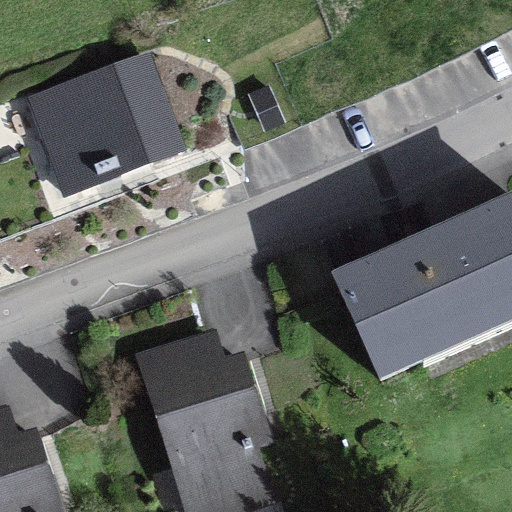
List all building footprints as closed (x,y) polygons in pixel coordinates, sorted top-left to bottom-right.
[(511,0),(418,0),(388,15),(333,39),(333,40),(356,94),(511,19),(511,0)] [(333,40),(333,39),(275,63),(276,65),(299,118),(356,94),(333,40)] [(31,102),(61,184),(95,172),(97,179),(118,171),(116,164),(177,142),(147,60),(31,102)] [(276,65),(275,63),(247,76),(247,77),(270,131),(299,118),(276,65)] [(247,77),(247,76),(217,89),(240,143),(270,131),(247,77)] [(511,207),(336,286),(379,382),(420,363),(418,358),(511,316),(511,207)] [(252,445),(267,441),(242,363),(217,370),(207,339),(140,360),(188,511),(229,511),(269,499),(252,445)] [(58,511),(35,438),(10,446),(0,415),(0,511),(58,511)]
